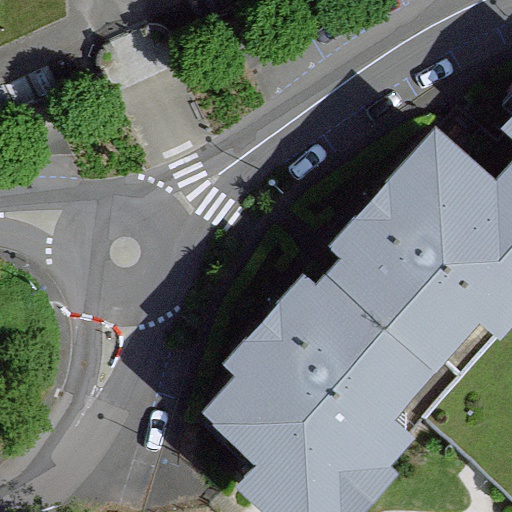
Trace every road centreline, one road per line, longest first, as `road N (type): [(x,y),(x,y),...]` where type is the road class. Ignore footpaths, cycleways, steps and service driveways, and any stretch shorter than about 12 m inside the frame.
road 1 (tertiary): [(126,253),(362,70),(488,0)]
road 2 (tertiary): [(126,253),(113,352),(64,451)]
road 3 (tertiary): [(0,217),(53,225),(126,253)]
